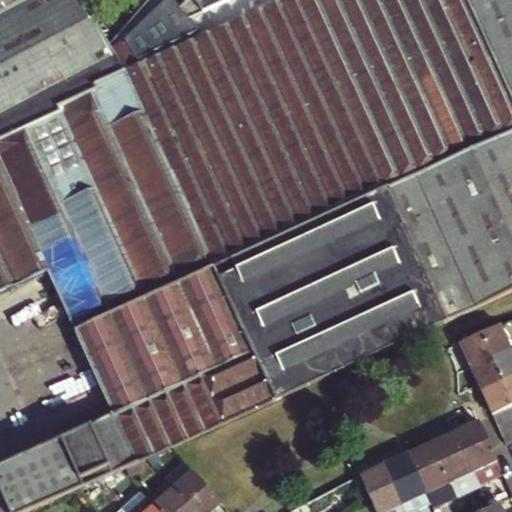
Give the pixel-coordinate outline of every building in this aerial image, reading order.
[(511,0),(280,0),(123,72),(107,47),(79,0),(0,0),(0,297),(50,275),(108,402),(114,416),(0,467),(0,511),(27,511),(71,492),(96,481),(120,470),(145,458),(172,446),(511,290),(511,0)] [(188,0),(181,9),(191,17),(230,0),(188,0)] [(468,371),(509,353),(497,327),(457,346),(468,371)] [(479,396),(511,380),(511,359),(509,353),(468,371),(479,396)] [(511,380),(479,396),(489,419),(502,413),(511,408),(511,380)] [(511,408),(502,413),(511,437),(511,408)] [(511,437),(502,413),(489,419),(501,447),(511,441),(511,437)] [(476,425),(451,436),(469,476),(494,466),(476,425)] [(451,436),(428,446),(447,487),(469,476),(451,436)] [(447,487),(428,446),(403,458),(423,498),(447,487)] [(423,498),(403,458),(380,468),(400,508),(423,498)] [(390,511),(400,508),(380,468),(358,478),(368,498),(375,511),(390,511)] [(193,471),(173,489),(192,511),(215,511),(223,505),(193,471)] [(192,511),(173,489),(153,507),(157,511),(192,511)] [(131,511),(157,511),(153,507),(146,499),(131,511)]
